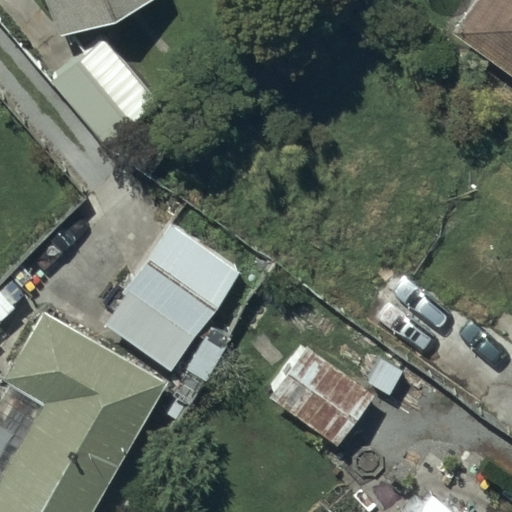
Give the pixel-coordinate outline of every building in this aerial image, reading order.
[(40,0),(53,32),(136,0),(40,0)] [(511,0),(469,0),(448,30),(511,76),(511,0)] [(98,37),(46,83),(109,156),(161,110),(98,37)] [(166,224),(121,289),(123,290),(101,322),(167,368),(234,271),(166,224)] [(511,364),(511,349),(385,261),(376,274),(353,259),(325,300),(346,315),(343,319),(366,335),(347,362),(369,377),(388,348),(479,412),(511,364)] [(0,511),(82,511),(157,380),(36,313),(1,376),(6,379),(0,388),(0,511)] [(368,392),(299,343),(263,395),(332,443),(368,392)]
